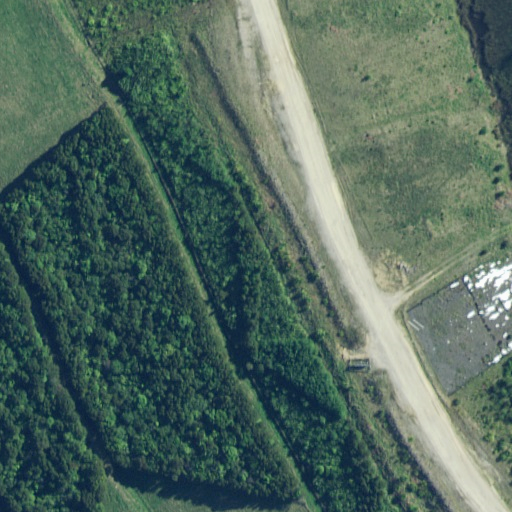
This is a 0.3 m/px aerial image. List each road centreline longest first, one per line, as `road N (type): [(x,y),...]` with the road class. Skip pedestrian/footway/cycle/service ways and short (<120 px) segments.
road 1 (track): [(55,0),(149,167),(246,389),(317,511)]
road 2 (track): [(245,0),(307,176),(397,379),(486,511)]
road 3 (track): [(145,511),(56,369),(0,228)]
